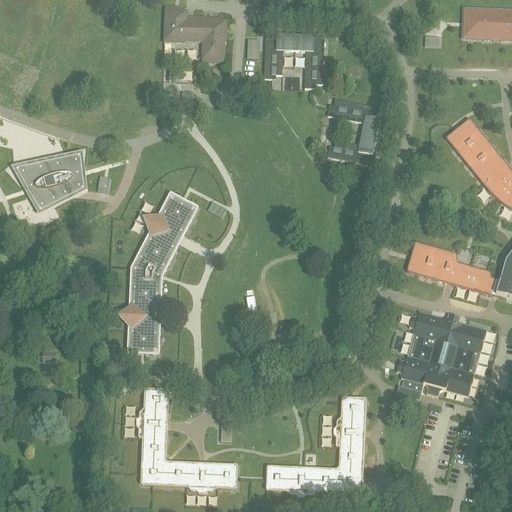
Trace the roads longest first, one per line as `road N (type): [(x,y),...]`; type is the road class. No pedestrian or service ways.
road 1 (residential): [(376,292),(407,137),(404,73)]
road 2 (unknown): [(143,182),(184,185),(205,199),(207,230),(166,347)]
road 3 (residential): [(157,373),(248,396),(360,363)]
road 4 (residential): [(137,143),(181,124),(235,76),(240,11)]
road 5 (residential): [(0,112),(75,139),(137,143)]
road 6 (residential): [(377,26),(240,11)]
road 7 (residential): [(360,363),(400,394),(481,415)]
road 8 (residential): [(376,292),(505,320)]
road 9 (residential): [(137,143),(143,182),(117,266)]
